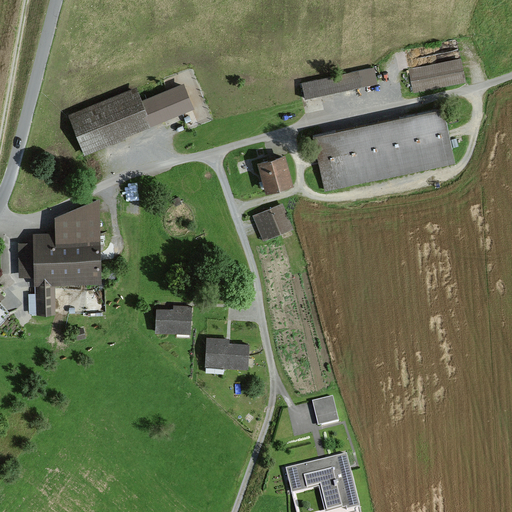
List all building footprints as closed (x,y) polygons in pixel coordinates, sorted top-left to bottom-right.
[(461,60),(410,72),(415,94),(466,83),(461,60)] [(373,69),(303,84),(306,98),(376,83),(373,69)] [(137,88),(71,116),(86,152),(152,124),(137,88)] [(258,92),(240,102),(255,130),(274,120),(258,92)] [(444,109),(315,136),(326,190),(455,163),(444,109)] [(284,156),(259,163),(267,193),(292,186),(284,156)] [(36,242),(19,243),(20,279),(36,279),(37,316),(55,315),(54,283),(100,281),(97,201),(57,218),(57,234),(36,235),(36,242)] [(282,205),(254,216),(264,240),(292,228),(282,205)] [(175,310),(156,310),(156,333),(191,333),(191,307),(175,307),(175,310)] [(83,330),(75,332),(76,339),(85,337),(83,330)] [(229,340),(208,340),(206,368),(247,370),(248,347),(229,346),(229,340)] [(333,400),(313,405),(317,420),(337,415),(333,400)] [(346,454),(286,469),(292,493),(319,486),(324,511),(329,511),(347,508),(348,511),(360,508),(346,454)]
